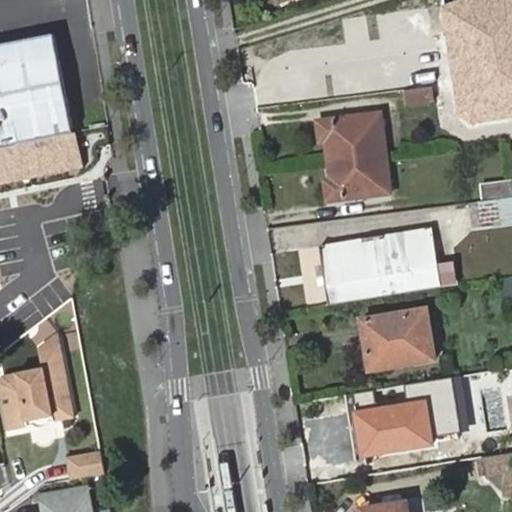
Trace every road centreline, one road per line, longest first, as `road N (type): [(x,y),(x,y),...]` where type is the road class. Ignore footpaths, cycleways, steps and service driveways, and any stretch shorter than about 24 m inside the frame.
road 1 (secondary): [(282,511),(196,0)]
road 2 (secondary): [(126,0),(174,310),(188,511)]
